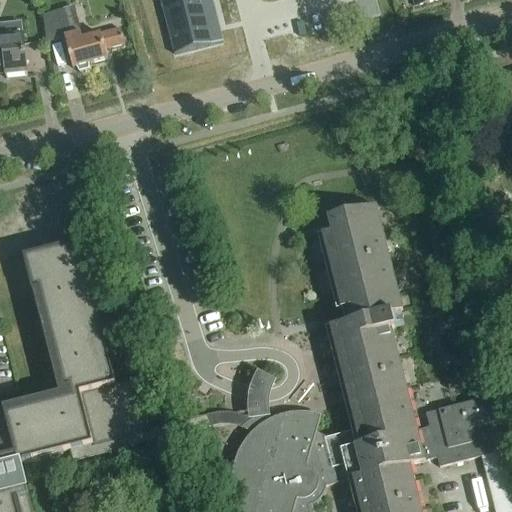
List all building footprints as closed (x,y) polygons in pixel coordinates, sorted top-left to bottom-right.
[(171,0),(162,3),(168,29),(216,17),(211,0),(171,0)] [(412,0),(415,9),(442,1),(441,0),(412,0)] [(73,9),(45,17),(49,44),(64,41),(72,71),(78,69),(80,74),(89,71),(90,66),(106,61),(104,52),(106,52),(123,47),(120,32),(100,37),(100,36),(82,41),(76,21),(73,9)] [(172,44),(175,57),(223,45),(220,33),(216,17),(168,29),(172,44)] [(297,25),(300,39),(307,38),(303,23),(297,25)] [(0,32),(0,71),(4,71),(5,77),(26,75),(22,38),(20,25),(2,27),(2,33),(0,32)] [(251,423),(239,419),(229,417),(219,417),(208,419),(171,429),(174,437),(210,428),(220,426),(223,426),(229,426),(238,428),(241,429),(242,429),(241,430),(256,439),(246,452),(240,467),(237,484),(239,500),(243,511),(421,511),(413,480),(410,468),(422,465),(437,461),(440,470),(498,455),(501,454),(488,401),(426,417),(429,430),(417,433),(409,402),(387,315),(401,312),(376,212),(375,209),(328,221),(329,227),(332,237),(319,240),(341,327),(325,331),(345,407),(352,435),(328,441),(316,435),(315,435),(320,419),(319,419),(317,423),(302,421),(285,423),(277,426),(270,428),(267,421),(266,411),(251,423)] [(73,463),(174,437),(171,429),(147,435),(134,381),(115,386),(79,245),(23,260),(32,296),(36,295),(63,399),(3,414),(5,421),(0,421),(0,511),(31,511),(19,465),(71,452),(73,463)] [(165,345),(175,342),(169,322),(159,325),(165,345)] [(466,376),(447,381),(450,392),(469,387),(466,376)] [(511,511),(511,495),(501,455),(481,460),(494,511),(511,511)]
